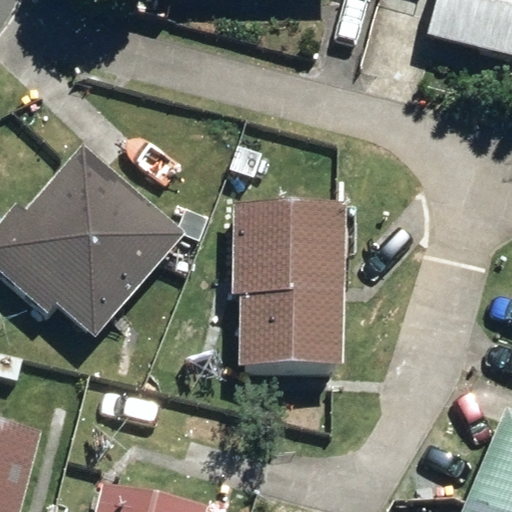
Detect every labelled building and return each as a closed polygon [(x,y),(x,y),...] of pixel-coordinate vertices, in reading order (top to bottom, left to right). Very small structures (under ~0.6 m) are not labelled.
[(511,0),(437,0),(425,44),(511,68),(511,0)] [(224,182),(243,189),(252,161),(234,154),(224,182)] [(51,316),(89,350),(178,250),(76,161),(20,223),(12,216),(0,229),(0,284),(45,323),(51,316)] [(234,379),(335,381),(339,217),(234,215),(234,246),(228,246),(227,307),(236,307),(234,379)] [(0,386),(13,389),(17,367),(0,363),(0,386)] [(511,511),(511,427),(499,422),(462,511),(511,511)] [(0,511),(18,511),(35,444),(0,435),(0,511)] [(92,511),(152,511),(96,498),(92,511)]
